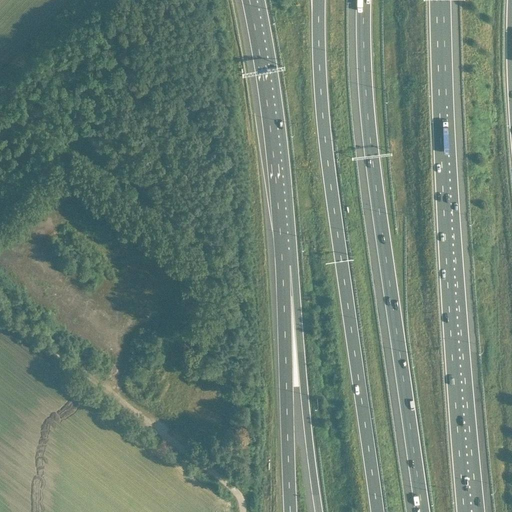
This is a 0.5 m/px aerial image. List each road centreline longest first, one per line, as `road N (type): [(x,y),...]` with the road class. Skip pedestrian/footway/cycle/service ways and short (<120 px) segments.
road 1 (trunk): [(318,0),(320,99),(377,511)]
road 2 (motorway): [(364,0),(377,210),(421,511)]
road 3 (motorway): [(468,511),(440,0)]
road 4 (track): [(218,478),(0,305)]
road 5 (motorway): [(252,0),(282,267)]
road 6 (motorway): [(282,267),(318,511)]
road 7 (motorway): [(282,267),(291,511)]
road 8 (track): [(0,205),(101,103),(120,60)]
